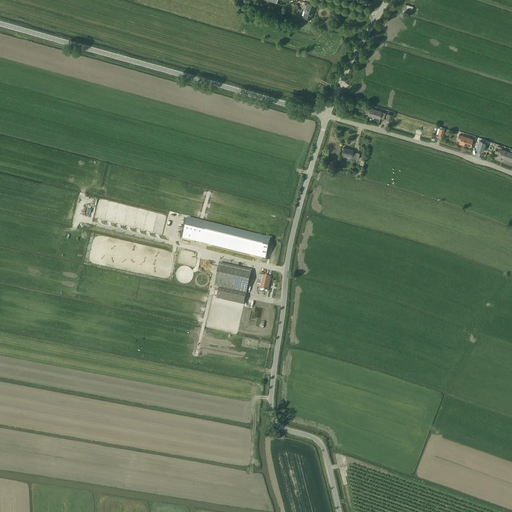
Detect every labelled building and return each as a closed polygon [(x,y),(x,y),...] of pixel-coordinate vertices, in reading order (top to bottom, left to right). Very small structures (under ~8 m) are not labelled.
[(304,5),(303,9),(305,10),(303,16),(311,19),(315,5),(308,3),(307,6),(304,5)] [(406,11),(411,13),(413,7),(405,4),(404,9),(403,9),(403,10),(404,10),(402,16),(404,17),(406,11)] [(384,119),(386,113),(382,112),(382,111),(371,108),(368,115),(380,119),(380,117),(384,119)] [(421,122),(408,119),(406,126),(418,130),(419,128),(423,130),(425,124),(421,123),(421,122)] [(473,139),(459,134),(458,138),(461,139),(459,143),(463,145),(464,144),(471,147),(473,139)] [(479,140),(476,150),(483,152),(486,143),(479,140)] [(501,149),(497,147),(496,147),(494,153),(499,155),(499,156),(511,161),(511,159),(511,152),(501,149)] [(354,159),(356,153),(353,152),(353,150),(344,148),(342,154),(352,156),(351,158),(354,159)] [(188,218),(182,240),(265,260),(271,239),(188,218)] [(195,257),(196,255),(193,252),(185,262),(188,265),(187,266),(191,269),(198,260),(195,257)] [(219,264),(214,285),(219,287),(217,297),(216,299),(244,304),(246,294),(251,271),(224,265),(219,264)] [(268,291),(271,278),(267,277),(268,274),(260,273),(257,284),(261,285),(260,290),(268,291)]
